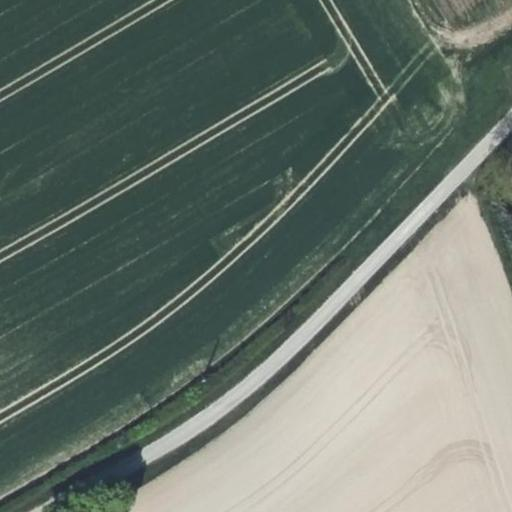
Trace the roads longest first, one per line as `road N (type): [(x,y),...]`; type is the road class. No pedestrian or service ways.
road 1 (track): [(23,511),(245,385),(511,107)]
road 2 (track): [(416,0),(446,48),(511,7)]
